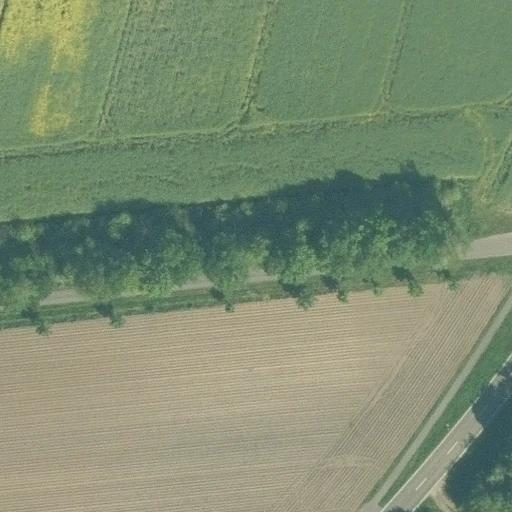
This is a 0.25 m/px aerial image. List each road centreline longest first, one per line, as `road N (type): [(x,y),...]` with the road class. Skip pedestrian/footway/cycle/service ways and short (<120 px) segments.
road 1 (unclassified): [(0,303),(511,248)]
road 2 (tertiary): [(511,370),(394,511)]
